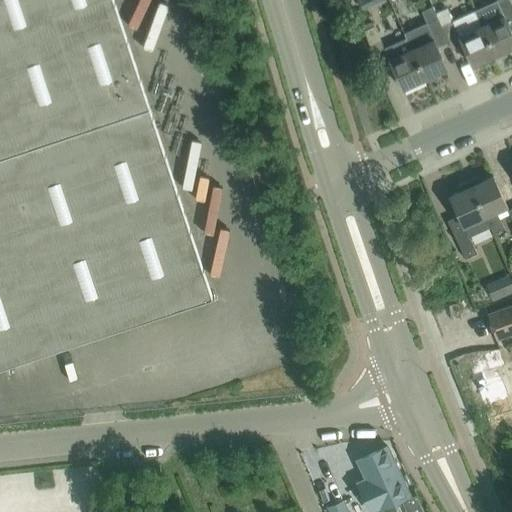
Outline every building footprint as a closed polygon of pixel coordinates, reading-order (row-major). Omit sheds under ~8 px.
[(0,0),(0,366),(211,296),(112,0),(0,0)] [(199,0),(184,0),(182,0),(183,38),(200,38),(199,0)] [(357,0),(361,8),(379,0),(357,0)] [(511,35),(506,23),(511,20),(511,8),(508,0),(498,0),(496,1),(503,16),(481,26),(494,55),(494,56),(495,59),(506,54),(504,50),(511,46),(511,35)] [(437,47),(447,42),(434,14),(431,7),(421,12),(433,38),(411,48),(424,79),(426,82),(436,78),(435,74),(447,68),(437,47)] [(494,55),(481,26),(474,10),(451,21),(445,9),(434,14),(447,42),(451,49),(462,44),(472,66),(494,56),(494,55)] [(424,79),(411,48),(405,37),(383,47),(373,26),(362,31),(381,72),(392,67),(395,73),(394,74),(395,74),(402,89),(424,79)] [(184,46),(187,62),(211,57),(207,41),(184,46)] [(234,197),(257,193),(252,163),(229,167),(234,197)] [(478,176),(468,180),(484,216),(492,232),(502,227),(495,211),(506,206),(492,176),(481,181),(478,176)] [(484,216),(468,180),(457,185),(460,191),(449,196),(458,215),(446,220),(465,258),(476,252),(465,229),(464,229),(463,226),(473,221),(479,231),(489,226),(492,232),(484,216)] [(264,290),(291,282),(285,263),(258,271),(264,290)] [(511,332),(511,305),(487,314),(495,339),(511,332)] [(495,389),(480,395),(493,428),(511,420),(511,351),(485,362),(488,370),(495,389)] [(369,510),(402,497),(383,447),(349,461),(369,510)] [(408,511),(423,511),(416,495),(403,500),(408,511)] [(328,507),(330,511),(347,511),(343,501),(328,507)]
